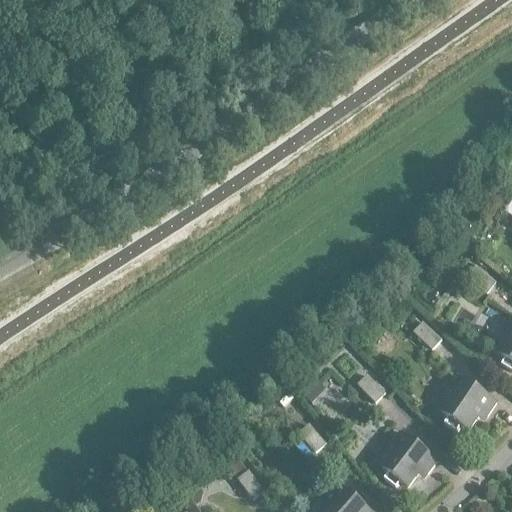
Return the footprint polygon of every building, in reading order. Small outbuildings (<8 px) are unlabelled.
[(511,319),(503,333),(510,337),(498,357),(505,361),(502,367),(511,373),(511,319)] [(432,353),(442,343),(423,326),(414,335),(432,353)] [(376,406),(385,397),(368,378),(358,388),(376,406)] [(461,429),(468,433),(477,420),(484,424),(497,405),(458,379),(448,392),(455,396),(442,415),(449,420),(445,426),(457,435),(461,429)] [(309,428),(299,437),(316,456),(326,447),(309,428)] [(396,491),(401,485),(407,490),(417,477),(423,482),(438,464),(400,435),(390,448),(396,452),(382,470),(389,476),(384,482),(396,491)] [(249,474),(238,482),(253,503),(264,495),(249,474)] [(367,511),(340,487),(329,499),(334,504),(327,511),(367,511)]
